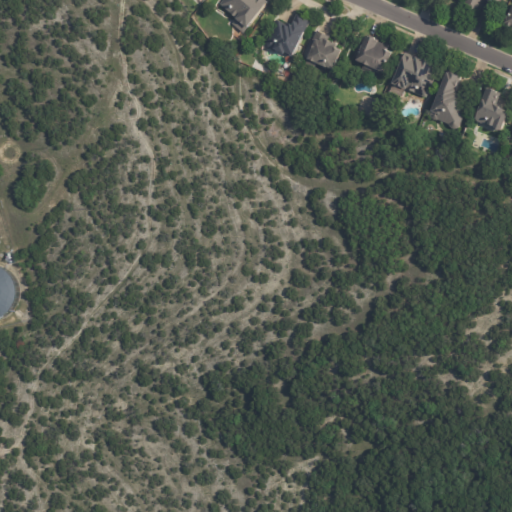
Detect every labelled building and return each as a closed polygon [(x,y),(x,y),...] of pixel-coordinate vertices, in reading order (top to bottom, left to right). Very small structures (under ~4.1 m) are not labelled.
[(270,0),(273,2),(253,29),(251,28),(247,34),(235,25),(239,19),(221,5),(225,0),(270,0)] [(504,0),(502,5),(490,0),(481,0),(475,13),(463,7),(466,0),(504,0)] [(511,4),(503,30),(511,33),(511,4)] [(293,57),(279,49),(275,50),(272,49),(269,47),(268,45),(267,44),(279,20),(292,27),(294,23),(296,25),(301,14),(316,22),(311,32),(299,57),(298,56),(295,57),(293,57)] [(338,43),(339,43),(340,42),(342,43),(340,47),(349,51),(340,71),(333,67),(332,68),(320,62),(317,69),(307,65),(310,58),(312,59),(317,49),(312,47),(320,31),(331,36),(329,39),(338,43)] [(369,35),(381,40),(381,41),(383,42),(384,41),(392,45),(390,49),(396,51),(387,72),(378,68),(376,70),(375,70),(371,70),(366,67),(365,65),(365,63),(358,60),(368,34),(369,35)] [(418,59),(418,60),(419,56),(426,59),(426,58),(439,64),(436,72),(439,73),(428,98),(394,84),(405,57),(408,58),(408,56),(418,59)] [(464,78),(462,82),(463,83),(459,92),(466,96),(465,98),(471,101),(458,129),(457,128),(454,129),(452,128),(450,127),(448,124),(438,120),(434,119),(432,118),(431,116),(451,72),(454,73),(455,71),(465,76),(464,78)] [(502,93),(503,94),(497,106),(508,111),(507,113),(510,114),(502,131),(489,125),(489,126),(485,124),(481,124),(477,122),(477,121),(476,116),(489,89),(492,90),(493,88),(501,92),(501,93),(502,93)] [(22,277),(0,271),(0,320),(10,323),(22,277)]
